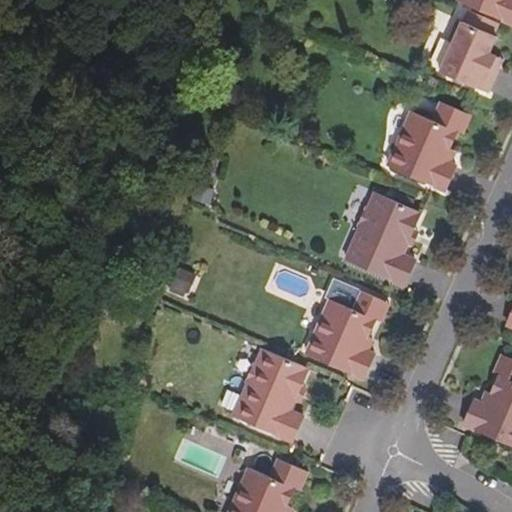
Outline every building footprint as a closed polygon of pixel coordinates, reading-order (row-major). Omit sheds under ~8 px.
[(511,0),(460,0),(460,1),(511,23),(511,0)] [(456,41),(442,72),(489,92),(500,67),(494,64),(498,56),(490,53),(498,36),(459,19),(451,39),(456,41)] [(498,56),(494,64),(500,67),(504,59),(498,56)] [(413,111),(390,166),(447,191),(458,166),(451,163),(448,162),(453,150),(451,149),(458,131),(466,112),(442,102),(434,121),(413,111)] [(466,112),(458,131),(464,133),(472,115),(466,112)] [(453,150),(448,162),(451,163),(457,151),(453,150)] [(414,230),(422,212),(377,192),(370,207),(369,207),(360,227),(361,228),(347,259),(406,285),(416,260),(403,254),(409,242),(414,230)] [(414,230),(409,242),(413,244),(419,232),(414,230)] [(168,290),(187,299),(198,275),(180,266),(168,290)] [(332,299),(308,354),(365,378),(376,354),(370,351),(366,349),(371,337),(369,336),(377,318),(385,300),(361,290),(353,308),(332,299)] [(385,300),(377,318),(383,321),(390,303),(385,300)] [(371,337),(366,349),(370,351),(375,339),(371,337)] [(302,386),(310,368),(264,348),(258,363),(256,363),(247,383),(249,384),(235,415),(293,441),(304,416),(291,410),(296,398),(302,386)] [(501,375),(509,357),(503,354),(495,373),(501,375)] [(511,444),(511,358),(509,357),(501,375),(493,393),(491,392),(486,404),(482,402),(476,400),(465,424),(511,444)] [(302,386),(296,398),(301,400),(306,388),(302,386)] [(486,404),(491,392),(487,390),(482,402),(486,404)] [(184,466),(218,474),(224,454),(189,446),(184,466)] [(251,468),(231,511),(287,511),(290,506),(288,505),(296,487),(304,469),(280,459),(272,477),(251,468)] [(304,469),(296,487),(302,490),(309,471),(304,469)]
